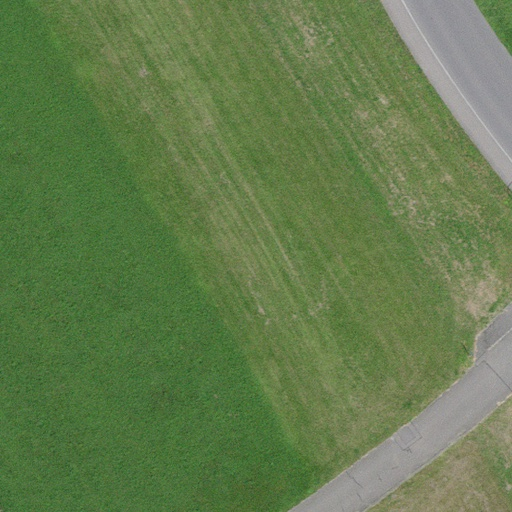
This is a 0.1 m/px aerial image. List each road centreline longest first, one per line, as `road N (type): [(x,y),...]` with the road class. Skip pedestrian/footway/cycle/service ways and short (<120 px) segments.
road 1 (residential): [(315,511),(511,360)]
road 2 (tertiary): [(511,108),(438,0)]
